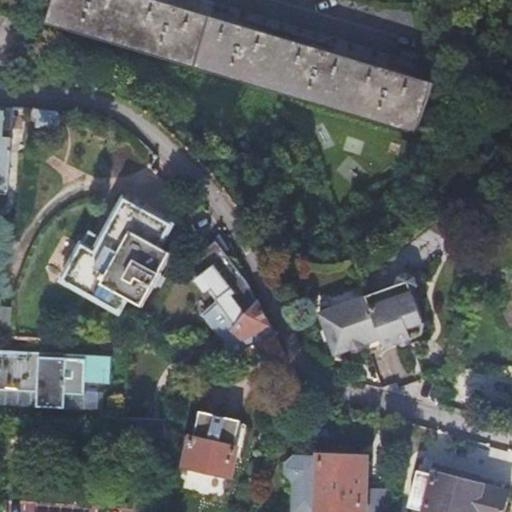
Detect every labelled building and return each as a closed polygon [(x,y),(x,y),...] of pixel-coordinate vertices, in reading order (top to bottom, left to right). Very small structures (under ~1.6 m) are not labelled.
[(49,0),(44,20),(417,132),(432,80),(386,66),(383,74),(329,58),(331,50),(236,22),(234,29),(184,13),(186,7),(169,2),(167,8),(139,0),(49,0)] [(161,271),(172,253),(133,230),(121,250),(91,233),(66,278),(121,309),(127,299),(142,307),(153,287),(156,289),(164,273),(161,271)] [(46,268),(63,277),(80,246),(62,237),(46,268)] [(225,337),(259,300),(252,286),(218,245),(190,298),(222,338),(224,337),(225,337)] [(385,339),(389,348),(425,335),(427,324),(417,294),(421,285),(418,278),(411,274),(404,277),(400,286),(370,297),(385,339)] [(385,339),(370,297),(323,313),(338,356),(385,339)] [(235,362),(285,357),(285,356),(260,300),(259,300),(225,337),(224,337),(235,362)] [(114,356),(0,350),(0,390),(35,393),(35,405),(67,407),(67,394),(87,395),(88,382),(113,384),(114,356)] [(183,468),(227,483),(238,451),(235,450),(243,428),(203,414),(196,438),(194,437),(183,468)] [(125,422),(124,437),(162,439),(162,424),(125,422)] [(289,460),(288,473),(296,482),(293,511),(299,511),(363,511),(366,511),(382,511),(386,485),(376,483),(377,464),(364,463),(364,458),(299,453),(289,460)] [(440,473),(432,511),(509,511),(511,504),(511,488),(489,483),(489,485),(440,473)]
